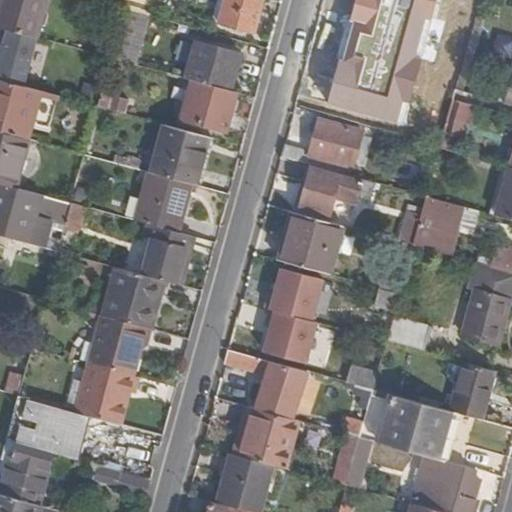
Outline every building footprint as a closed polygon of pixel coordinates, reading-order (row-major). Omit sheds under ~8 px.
[(42,0),(1,0),(0,4),(0,29),(36,40),(48,2),(42,0)] [(124,11),(126,0),(113,0),(112,8),(124,11)] [(126,0),(124,11),(136,15),(140,0),(126,0)] [(146,0),(144,10),(159,14),(162,0),(146,0)] [(253,36),(263,0),(226,0),(218,26),(253,36)] [(362,73),(376,22),(382,0),(344,0),(327,64),(362,73)] [(398,0),(382,0),(376,22),(390,27),(398,0)] [(135,66),(148,18),(136,15),(124,11),(111,60),(135,66)] [(186,80),(193,82),(230,92),(241,57),(196,45),(186,80)] [(511,73),(503,107),(511,109),(511,73)] [(0,133),(28,141),(41,94),(0,82),(0,133)] [(230,92),(193,82),(182,121),(225,131),(236,93),(230,92)] [(79,100),(98,105),(102,91),(102,90),(84,85),(79,100)] [(97,109),(125,117),(129,102),(113,98),(113,94),(102,91),(98,105),(97,109)] [(511,117),(453,101),(448,120),(511,137),(511,157),(509,169),(511,170),(511,117)] [(311,153),(286,146),(282,160),(308,167),(311,157),(352,167),(353,163),(364,166),(371,140),(360,137),(362,130),(319,119),(311,153)] [(164,127),(151,175),(190,185),(194,186),(207,139),(164,127)] [(28,141),(0,133),(0,184),(14,189),(28,141)] [(375,185),(310,167),(298,210),(330,219),(336,196),(370,205),(375,185)] [(511,170),(509,169),(508,169),(495,217),(511,221),(511,170)] [(155,227),(176,232),(190,185),(151,175),(148,174),(135,221),(149,225),(155,227)] [(0,237),(44,249),(52,221),(36,216),(42,196),(14,189),(0,184),(0,237)] [(436,253),(449,205),(426,198),(420,219),(412,247),(436,253)] [(81,229),(87,208),(71,204),(65,225),(81,229)] [(436,253),(451,257),(463,208),(449,205),(436,253)] [(283,263),(326,275),(340,227),(297,215),(283,263)] [(401,244),(412,247),(420,219),(407,215),(399,243),(401,244)] [(176,232),(155,227),(142,276),(163,282),(175,285),(185,249),(190,250),(194,237),(191,236),(176,232)] [(412,247),(401,244),(398,257),(409,260),(412,247)] [(180,286),(190,250),(185,249),(175,285),(180,286)] [(496,344),(511,285),(511,274),(475,264),(468,290),(473,291),(462,335),(496,344)] [(116,269),(102,317),(149,329),(163,282),(142,276),(116,269)] [(378,290),(399,295),(402,285),(381,279),(378,290)] [(374,307),(394,313),(399,295),(378,290),(374,307)] [(263,293),(255,323),(290,333),(298,303),(263,293)] [(149,329),(102,317),(89,365),(132,378),(141,345),(146,347),(150,330),(149,329)] [(430,328),(394,319),(388,341),(424,351),(430,328)] [(224,367),(266,379),(271,380),(268,394),(262,392),(259,405),(294,415),(306,373),(229,351),(224,367)] [(463,364),(450,413),(457,415),(481,422),(488,395),(483,393),(490,371),(463,364)] [(89,365),(75,414),(110,423),(118,426),(127,394),(131,395),(136,379),(132,378),(89,365)] [(353,369),(348,385),(356,387),(373,391),(377,375),(353,369)] [(488,395),(494,372),(490,371),(483,393),(488,395)] [(271,380),(266,379),(262,392),(268,394),(271,380)] [(373,391),(356,387),(353,396),(370,400),(373,391)] [(0,408),(11,412),(15,397),(3,393),(0,404),(0,408)] [(7,439),(17,442),(52,452),(76,459),(84,431),(97,435),(106,434),(110,423),(75,414),(18,397),(7,439)] [(392,397),(379,444),(435,460),(449,412),(392,397)] [(286,470),(299,422),(247,408),(242,427),(249,429),(242,459),(272,467),(286,470)] [(450,413),(449,412),(435,460),(444,462),(457,415),(450,413)] [(347,420),(343,434),(346,435),(360,439),(364,424),(347,420)] [(249,429),(242,427),(234,456),(242,459),(249,429)] [(346,488),(349,475),(356,450),(360,439),(346,435),(333,484),(346,488)] [(0,495),(38,506),(52,452),(17,442),(12,462),(6,461),(0,483),(0,495)] [(356,450),(349,475),(360,478),(368,454),(356,450)] [(245,511),(246,511),(259,511),(272,467),(242,459),(234,456),(232,456),(218,505),(245,511)] [(470,469),(448,463),(443,483),(419,477),(413,500),(454,511),(469,511),(478,482),(467,479),(470,469)] [(150,481),(127,475),(123,488),(147,494),(150,481)] [(0,511),(60,511),(61,511),(38,506),(0,495),(0,511)] [(244,511),(245,511),(218,505),(211,502),(208,511),(244,511)]
